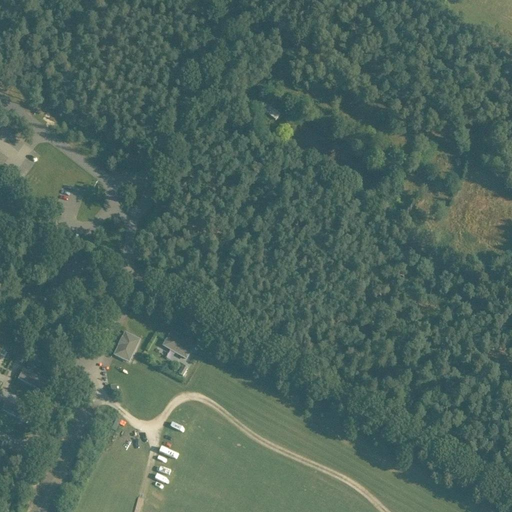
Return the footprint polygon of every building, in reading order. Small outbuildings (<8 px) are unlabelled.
[(66,262),(59,287),(75,292),(82,267),(66,262)] [(186,360),(194,346),(175,335),(175,334),(172,333),(170,333),(169,336),(169,337),(166,342),(168,343),(170,348),(169,350),(186,360)] [(129,363),(139,341),(125,334),(115,356),(129,363)] [(188,369),(183,367),(178,374),(183,377),(188,369)] [(19,380),(38,390),(42,381),(24,371),(19,380)] [(26,412),(7,402),(3,411),(21,421),(26,412)]
